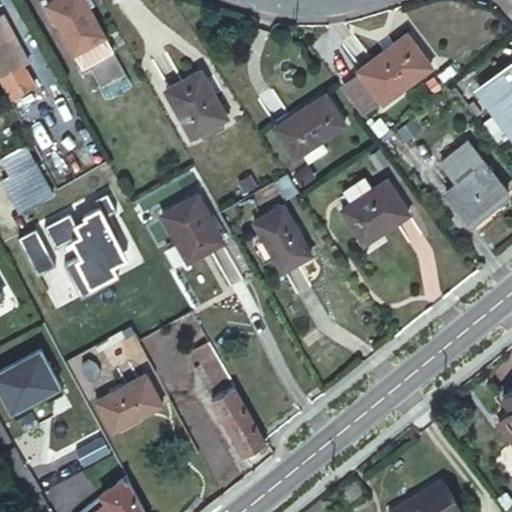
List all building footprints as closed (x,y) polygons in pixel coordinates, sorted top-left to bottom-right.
[(54,0),(45,5),(72,52),(102,35),(82,0),(54,0)] [(9,13),(4,16),(29,63),(34,60),(9,13)] [(0,18),(0,77),(0,78),(29,63),(4,16),(0,18)] [(379,101),(380,102),(428,66),(403,32),(355,69),(356,70),(379,101)] [(102,35),(72,52),(81,67),(110,50),(102,35)] [(478,88),(511,132),(511,65),(510,63),(478,88)] [(69,79),(77,94),(95,84),(87,69),(69,79)] [(162,92),(191,136),(224,114),(196,70),(162,92)] [(356,70),(338,84),(360,114),(379,101),(356,70)] [(273,127),(294,158),(298,155),(311,146),(344,123),(323,92),(273,127)] [(389,127),(375,138),(394,161),(407,151),(389,127)] [(311,146),(298,155),(304,163),(317,154),(311,146)] [(445,192),(469,223),(506,195),(510,192),(485,161),(445,192)] [(22,170),(39,202),(51,196),(33,164),(22,170)] [(22,170),(0,182),(17,214),(39,202),(22,170)] [(340,192),(347,204),(371,189),(363,177),(340,192)] [(340,209),(363,244),(409,214),(385,179),(371,189),(347,204),(340,209)] [(161,214),(188,260),(223,240),(197,194),(161,214)] [(254,221),(282,270),(310,253),(281,204),(254,221)] [(172,320),(199,367),(218,356),(196,318),(190,309),(172,320)] [(40,348),(0,369),(0,389),(15,417),(32,408),(38,419),(51,411),(46,401),(63,392),(40,348)] [(242,455),(263,441),(231,387),(234,385),(218,356),(199,367),(194,370),(242,455)] [(96,401),(110,430),(159,404),(144,376),(96,401)] [(511,388),(501,397),(511,411),(498,421),(511,439),(511,388)] [(143,511),(125,478),(123,475),(101,492),(106,501),(91,511),(143,511)] [(387,509),(388,511),(461,511),(440,478),(387,509)]
